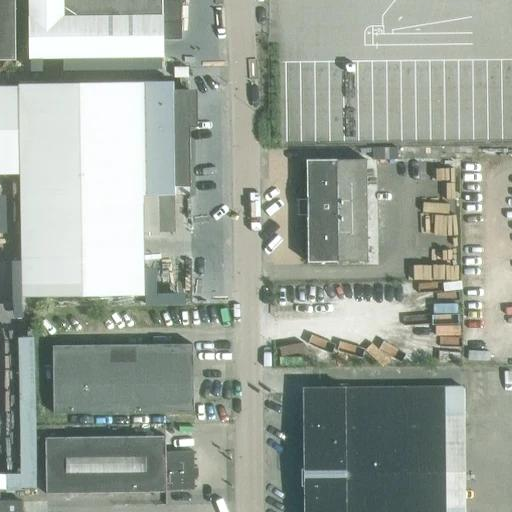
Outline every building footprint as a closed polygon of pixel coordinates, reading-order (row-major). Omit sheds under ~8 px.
[(0,0),(0,60),(16,60),(15,0),(0,0)] [(32,0),(33,63),(164,61),(164,39),(181,39),(180,0),(32,0)] [(174,77),(188,77),(188,67),(174,67),(174,77)] [(189,128),(189,113),(196,109),(192,102),(189,103),(189,90),(174,90),(173,82),(147,82),(147,91),(148,91),(149,159),(149,171),(150,187),(149,187),(149,196),(176,195),(175,187),(190,187),(189,128)] [(142,85),(0,86),(0,174),(20,174),(23,296),(144,294),(142,85)] [(486,106),(486,139),(511,139),(511,99),(503,100),(503,106),(486,106)] [(397,147),(374,147),(374,160),(397,160),(397,147)] [(366,159),(306,160),(307,199),(299,199),(299,215),(307,215),(308,262),(368,262),(366,159)] [(190,301),(192,245),(177,244),(175,301),(190,301)] [(193,344),(159,345),(53,346),(53,414),(193,412),(193,344)] [(393,388),(303,389),(304,511),(446,511),(445,421),(463,420),(462,387),(445,387),(393,388)] [(165,436),(159,436),(45,438),(46,494),(166,492),(166,490),(194,490),(194,451),(165,452),(165,436)] [(22,511),(23,501),(0,501),(0,511),(22,511)]
